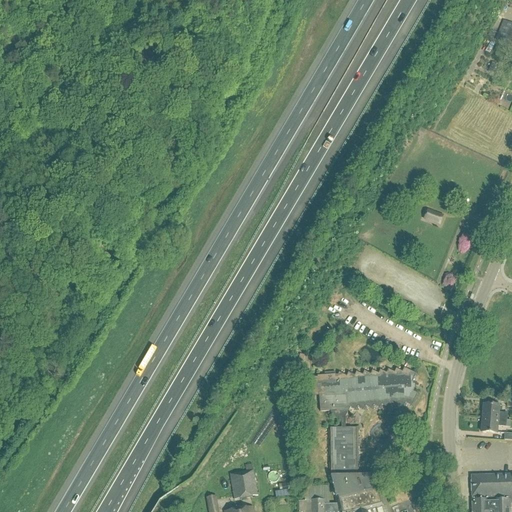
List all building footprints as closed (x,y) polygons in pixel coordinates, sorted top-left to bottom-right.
[(510,46),(511,39),(511,25),(501,22),(495,41),(510,46)] [(448,64),(456,67),(458,58),(451,56),(448,64)] [(494,76),(498,67),(492,64),(487,73),(494,76)] [(457,92),(465,97),(472,86),(464,81),(457,92)] [(439,226),(442,219),(427,213),(424,220),(439,226)] [(416,376),(403,369),(401,373),(395,370),(393,373),(387,370),(385,374),(379,371),(377,375),(371,371),(369,375),(363,372),(361,376),(355,373),(353,376),(347,373),(345,377),(339,374),(338,376),(338,379),(336,379),(335,376),(317,377),(317,379),(312,379),(313,397),(319,397),(320,413),(330,412),(331,417),(341,423),(341,427),(328,427),(328,432),(329,432),(329,441),(328,441),(328,448),(329,448),(329,457),(328,457),(328,464),(330,464),(330,474),(328,474),(329,478),(330,478),(336,498),(337,505),(329,505),(328,486),(304,488),(304,502),(298,502),(298,511),(376,511),(376,509),(383,507),(378,487),(376,488),(375,483),(374,477),(360,477),(360,473),(358,473),(358,464),(360,464),(359,457),(358,457),(358,447),(359,447),(359,440),(358,440),(358,431),(359,431),(359,427),(346,427),(345,418),(350,409),(357,412),(358,408),(365,411),(366,407),(373,410),(374,407),(380,410),(382,406),(388,409),(390,405),(396,408),(398,405),(404,408),(406,404),(412,407),(418,396),(413,393),(417,385),(413,383),(416,376)] [(483,420),(507,421),(508,414),(499,414),(500,407),(484,406),(483,420)] [(506,428),(507,421),(483,420),(482,433),(497,435),(498,427),(506,428)] [(235,501),(258,497),(253,471),(230,475),(235,501)] [(511,475),(472,476),(472,501),(472,511),(511,511),(511,509),(511,475)] [(218,511),(216,497),(205,499),(207,511),(218,511)]
